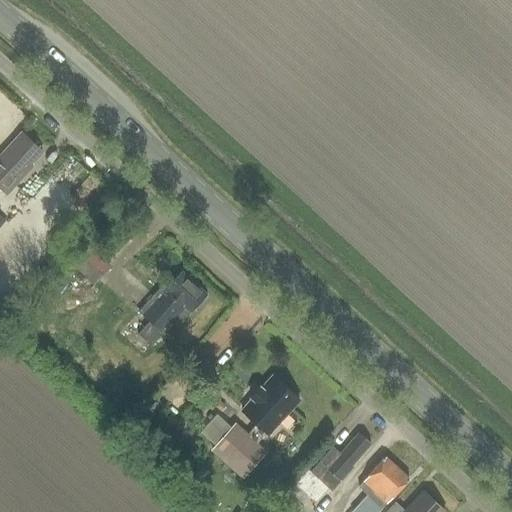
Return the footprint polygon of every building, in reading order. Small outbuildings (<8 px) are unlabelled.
[(42,152),(22,134),(0,158),(0,189),(7,196),(33,166),(31,164),(42,152)] [(111,266),(89,246),(72,265),(94,285),(111,266)] [(165,287),(141,313),(153,323),(142,336),(155,348),(166,336),(170,339),(210,295),(186,273),(170,291),(165,287)] [(302,402),(276,378),(265,390),(263,388),(254,399),(255,400),(245,412),(260,425),(252,434),(240,423),(218,447),(248,474),(269,450),(261,442),(269,433),(272,436),(302,402)] [(355,466),(374,446),(362,435),(343,456),(335,449),(292,496),(299,502),(306,495),(307,496),(321,480),(335,492),(357,468),(355,466)] [(382,507),(408,478),(387,458),(360,488),(382,507)] [(405,511),(395,503),(386,511),(444,511),(424,493),(406,511),(405,511)]
